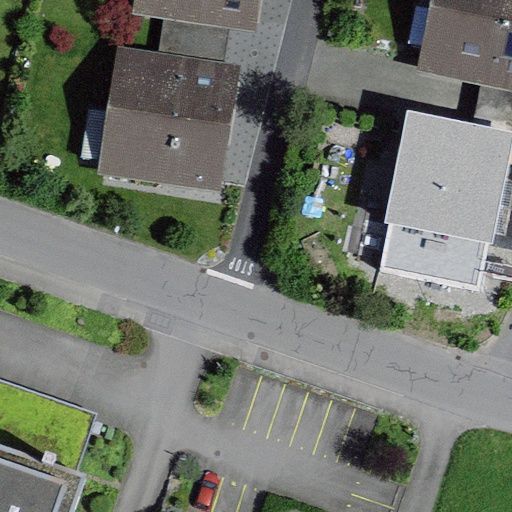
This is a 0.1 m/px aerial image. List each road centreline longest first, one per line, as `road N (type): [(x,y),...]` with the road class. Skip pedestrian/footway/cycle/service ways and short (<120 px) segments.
road 1 (residential): [(0,225),(455,389)]
road 2 (residential): [(455,389),(413,511)]
